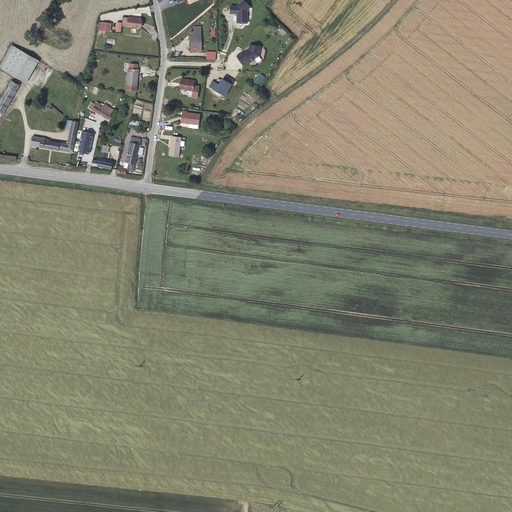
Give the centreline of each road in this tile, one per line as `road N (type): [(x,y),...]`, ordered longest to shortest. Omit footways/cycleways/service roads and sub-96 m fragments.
road 1 (primary): [(147,187),(511,235)]
road 2 (track): [(197,194),(219,148),(395,0)]
road 3 (residential): [(153,0),(163,50),(147,187)]
road 4 (primary): [(0,168),(147,187)]
